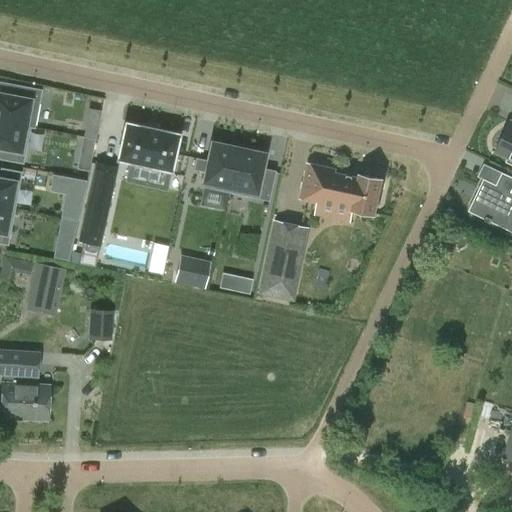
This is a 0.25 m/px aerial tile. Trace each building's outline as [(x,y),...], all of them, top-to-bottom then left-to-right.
[(0,121),(29,127),(29,128),(34,129),(41,90),(6,83),(4,95),(0,94),(0,121)] [(95,137),(101,109),(90,107),(83,134),(95,137)] [(0,159),(22,164),(29,128),(29,127),(0,121),(0,159)] [(511,123),(509,122),(496,151),(509,157),(506,161),(511,164),(511,123)] [(177,135),(125,124),(117,159),(169,170),(177,135)] [(201,187),(228,193),(238,147),(228,145),(228,146),(211,143),(207,161),(195,158),(192,170),(204,172),(201,187)] [(238,147),(228,193),(268,201),(275,171),(261,168),(264,154),(247,150),(247,149),(238,147)] [(79,241),(100,245),(117,167),(96,163),(79,241)] [(309,164),(302,199),(374,215),(382,179),(360,175),(360,178),(336,172),(336,173),(327,171),(328,168),(309,164)] [(0,205),(9,207),(14,208),(21,172),(0,168),(0,205)] [(511,176),(502,172),(496,184),(483,178),(468,211),(485,219),(485,220),(490,223),(491,222),(508,230),(511,220),(511,176)] [(66,192),(65,198),(80,200),(83,182),(69,179),(68,182),(53,179),(51,190),(66,192)] [(0,243),(7,245),(14,208),(9,207),(0,205),(0,243)] [(74,233),(77,221),(63,218),(60,230),(74,233)] [(163,271),(167,244),(154,242),(149,269),(163,271)] [(58,243),(55,255),(69,258),(71,246),(58,243)] [(302,251),(270,245),(260,293),(291,299),(302,251)] [(210,261),(180,254),(174,281),(204,288),(210,261)] [(31,277),(33,257),(3,255),(1,275),(31,277)] [(62,271),(37,265),(33,285),(58,290),(62,271)] [(251,280),(241,278),(238,291),(248,293),(251,280)] [(113,310),(89,309),(87,339),(111,340),(113,310)] [(0,419),(46,422),(49,386),(35,385),(35,377),(36,377),(38,354),(0,351),(0,375),(6,376),(6,384),(1,384),(0,396),(0,419)] [(511,425),(506,449),(503,457),(511,459),(511,425)]
